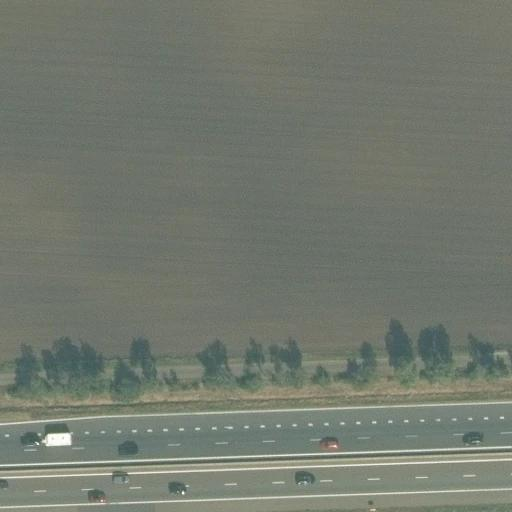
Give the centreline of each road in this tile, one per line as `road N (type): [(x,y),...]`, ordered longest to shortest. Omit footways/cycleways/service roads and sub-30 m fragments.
road 1 (unclassified): [(511,363),(0,382)]
road 2 (motorway): [(0,495),(511,476)]
road 3 (motorway): [(511,434),(0,452)]
